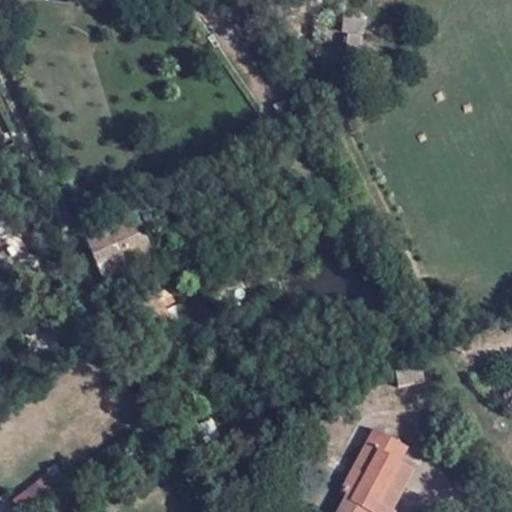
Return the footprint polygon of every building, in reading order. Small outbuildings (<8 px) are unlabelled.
[(334,45),(361,48),(365,16),(337,13),(334,45)] [(139,208),(83,231),(104,281),(123,274),(154,350),(191,335),(139,208)] [(490,348),(511,342),(511,330),(487,337),(490,348)] [(410,444),(370,424),(337,493),(342,499),(335,511),(395,511),(419,464),(404,457),(410,444)] [(21,511),(45,493),(34,479),(11,497),(21,511)]
